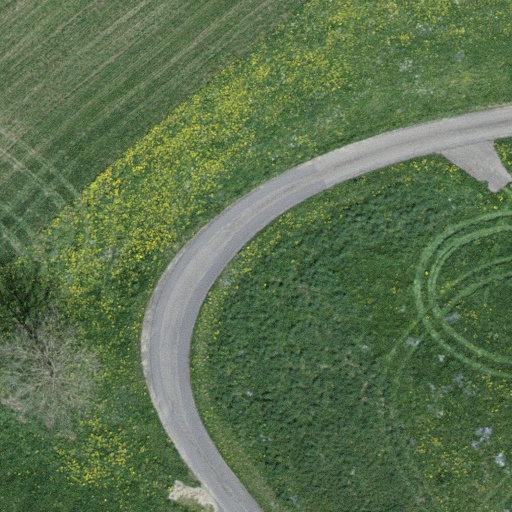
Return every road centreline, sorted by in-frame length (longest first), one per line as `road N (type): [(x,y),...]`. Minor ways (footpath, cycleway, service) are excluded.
road 1 (unclassified): [(243,511),(188,435),(172,393),(166,350),(182,290),(256,208),(297,183),(368,154),(511,122)]
road 2 (track): [(368,154),(511,209)]
